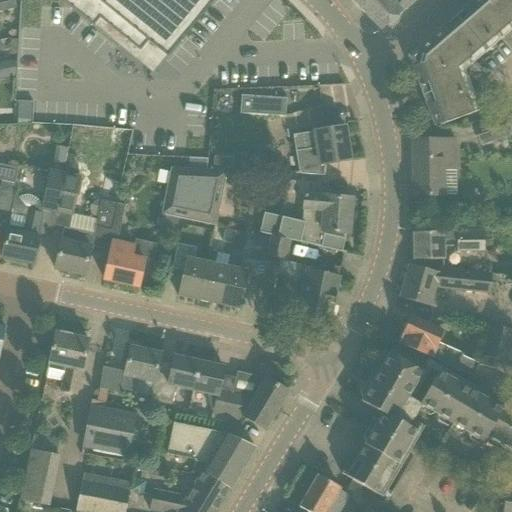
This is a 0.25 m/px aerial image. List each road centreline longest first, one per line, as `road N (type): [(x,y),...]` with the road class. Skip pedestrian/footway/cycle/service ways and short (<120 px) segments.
road 1 (residential): [(334,357),(0,288)]
road 2 (tertiary): [(334,357),(386,253),(394,149),(377,61)]
road 3 (tertiary): [(242,511),(324,375)]
